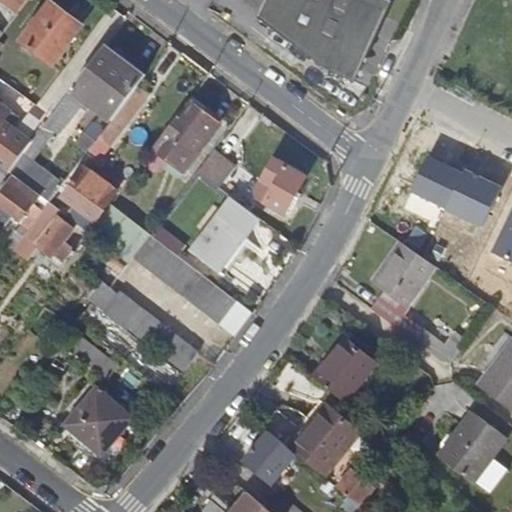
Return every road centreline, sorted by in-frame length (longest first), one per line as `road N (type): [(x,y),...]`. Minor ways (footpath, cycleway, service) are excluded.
road 1 (residential): [(128,511),(313,278),(370,161)]
road 2 (residential): [(370,161),(157,0)]
road 3 (residential): [(370,161),(449,0)]
